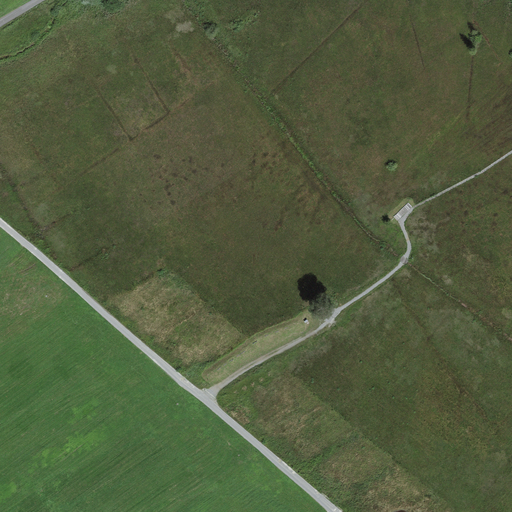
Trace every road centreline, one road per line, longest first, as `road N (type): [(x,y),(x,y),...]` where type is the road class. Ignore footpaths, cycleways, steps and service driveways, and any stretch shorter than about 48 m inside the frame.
road 1 (track): [(0,222),(335,511)]
road 2 (track): [(406,257),(318,330),(248,365),(204,399)]
